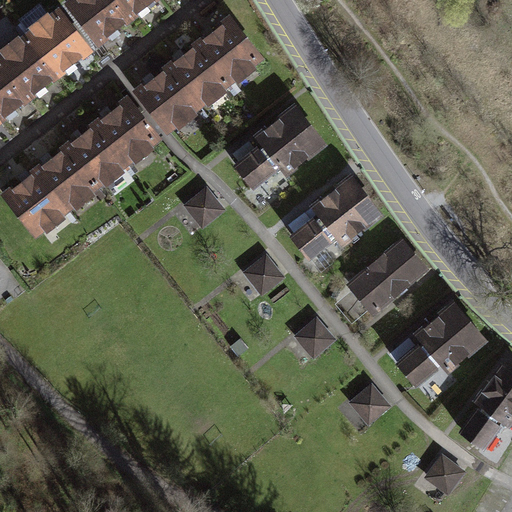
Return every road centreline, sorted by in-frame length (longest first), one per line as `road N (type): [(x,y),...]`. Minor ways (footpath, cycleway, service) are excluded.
road 1 (residential): [(511,303),(435,229),(279,0)]
road 2 (residential): [(218,0),(0,166)]
